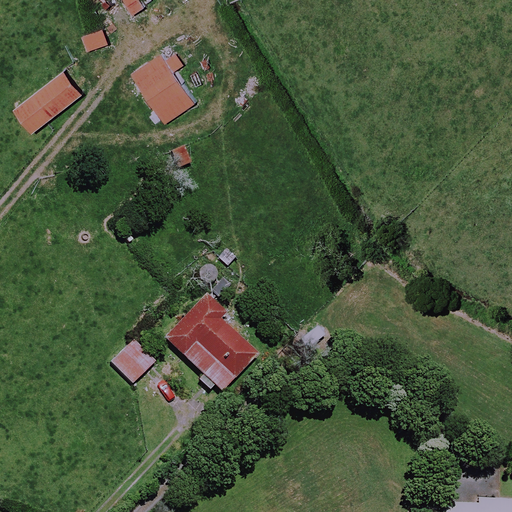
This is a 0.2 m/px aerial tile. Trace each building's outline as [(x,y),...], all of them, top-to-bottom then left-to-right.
[(128,0),(136,12),(147,5),(144,0),(128,0)] [(107,26),(85,33),(90,48),(112,40),(107,26)] [(165,51),(134,72),(168,121),(199,100),(165,51)] [(87,89),(69,66),(19,106),(37,128),(87,89)] [(225,314),(205,294),(163,336),(220,392),(257,355),(220,318),(225,314)] [(153,362),(133,341),(111,363),(131,384),(153,362)] [(447,503),(446,511),(511,511),(511,500),(477,498),(477,504),(447,503)]
